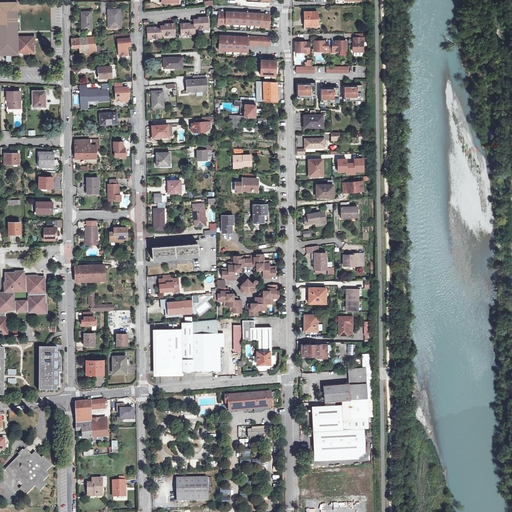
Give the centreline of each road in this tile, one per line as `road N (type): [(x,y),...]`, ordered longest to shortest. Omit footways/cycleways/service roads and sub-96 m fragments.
road 1 (residential): [(290,377),(289,75)]
road 2 (unclassified): [(142,392),(139,214)]
road 3 (residential): [(138,191),(137,16)]
road 4 (residential): [(68,248),(70,397)]
road 5 (unclassified): [(142,392),(290,377)]
road 6 (residential): [(290,511),(290,377)]
road 7 (unclassified): [(144,511),(142,392)]
